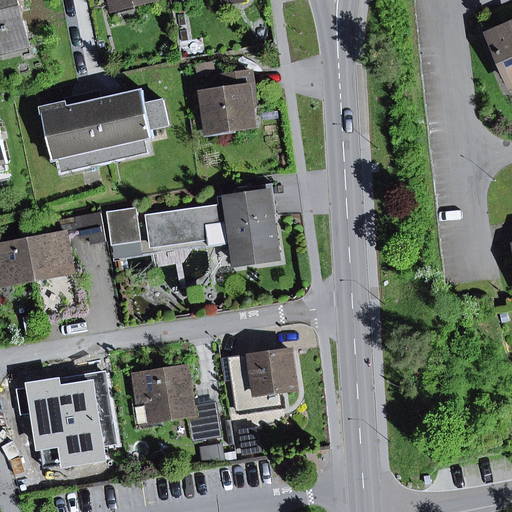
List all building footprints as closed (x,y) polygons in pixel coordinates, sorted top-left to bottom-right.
[(0,0),(0,54),(1,54),(0,50),(0,45),(28,38),(17,0),(0,0)] [(113,0),(116,8),(149,0),(113,0)] [(416,15),(414,0),(412,0),(385,3),(387,18),(416,15)] [(418,30),(416,15),(387,18),(388,33),(418,30)] [(511,25),(507,28),(491,35),(511,85),(511,25)] [(420,45),(418,30),(388,33),(390,48),(420,45)] [(31,47),(28,38),(0,45),(0,50),(1,54),(31,47)] [(421,60),(420,45),(390,48),(392,63),(421,60)] [(423,75),(421,60),(392,63),(393,78),(423,75)] [(250,87),(250,89),(253,88),(251,73),(224,77),(226,90),(250,87)] [(425,90),(423,75),(393,78),(395,93),(425,90)] [(252,103),(250,89),(250,87),(226,90),(204,94),(207,112),(213,112),(215,131),(255,125),(252,103)] [(69,108),(104,100),(101,90),(66,98),(67,103),(69,108)] [(426,105),(425,90),(395,93),(397,108),(426,105)] [(147,104),(144,91),(104,100),(69,108),(67,103),(43,108),(55,161),(60,160),(150,140),(155,139),(153,129),(170,125),(164,101),(147,104)] [(428,120),(426,105),(397,108),(398,123),(428,120)] [(430,135),(428,120),(398,123),(400,139),(430,135)] [(431,150),(430,135),(400,139),(401,154),(431,150)] [(60,160),(63,175),(153,154),(150,140),(60,160)] [(433,165),(431,150),(401,154),(403,169),(433,165)] [(0,165),(0,173),(9,171),(8,164),(0,165)] [(435,180),(433,165),(403,169),(405,184),(435,180)] [(436,195),(435,180),(405,184),(406,199),(436,195)] [(272,215),(278,215),(273,183),(268,184),(272,215)] [(237,264),(278,259),(272,215),(268,184),(235,188),(236,195),(220,198),(221,206),(149,216),(153,245),(208,238),(209,247),(234,243),(237,264)] [(438,210),(436,195),(406,199),(408,214),(438,210)] [(142,238),(138,208),(107,212),(112,242),(142,238)] [(440,225),(438,210),(408,214),(410,229),(440,225)] [(90,237),(92,245),(107,242),(101,213),(77,218),(78,223),(80,233),(81,239),(90,237)] [(66,233),(67,238),(80,233),(78,223),(34,231),(35,239),(37,247),(45,246),(44,237),(66,233)] [(441,240),(440,225),(410,229),(411,244),(441,240)] [(78,277),(75,278),(67,238),(66,233),(44,237),(45,246),(37,247),(35,239),(0,245),(0,281),(1,281),(2,286),(37,280),(51,277),(53,286),(39,289),(38,289),(43,311),(44,319),(64,315),(64,311),(84,307),(78,277)] [(443,255),(441,240),(411,244),(413,259),(443,255)] [(445,270),(443,255),(413,259),(415,274),(445,270)] [(415,274),(416,289),(446,285),(445,270),(415,274)] [(39,289),(53,286),(51,277),(37,280),(39,289)] [(25,315),(29,336),(44,333),(41,320),(44,319),(43,311),(25,315)] [(291,351),(252,357),(258,395),(281,392),(296,390),(291,351)] [(283,407),(281,392),(258,395),(252,357),(231,360),(239,413),(283,407)] [(152,423),(190,417),(195,416),(194,408),(188,367),(134,375),(139,403),(149,402),(152,423)] [(84,383),(31,392),(34,412),(45,410),(49,439),(92,433),(84,383)] [(216,404),(194,408),(195,416),(190,417),(194,441),(221,437),(216,404)]
